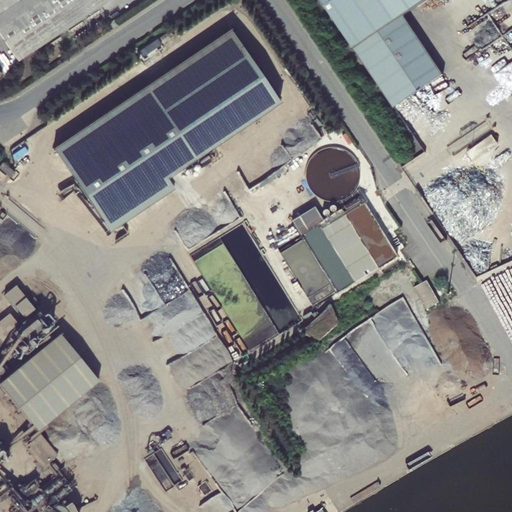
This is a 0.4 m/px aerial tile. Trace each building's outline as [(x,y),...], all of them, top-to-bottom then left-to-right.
[(109,0),(0,0),(0,34),(18,61),(109,0)] [(320,0),(394,109),(443,76),(404,18),(430,0),(320,0)] [(108,23),(112,29),(118,25),(115,19),(108,23)] [(229,30),(53,149),(67,169),(169,101),(243,51),(229,30)] [(243,51),(169,101),(205,154),(279,104),(243,51)] [(169,101),(67,169),(103,222),(205,154),(169,101)] [(507,137),(501,129),(476,146),(481,154),(507,137)] [(319,223),(351,281),(395,257),(361,195),(321,217),(314,205),(290,219),(299,234),(319,223)] [(299,243),(284,249),(299,282),(321,272),(312,252),(307,254),(305,249),(302,250),(299,243)] [(34,291),(25,280),(14,289),(23,300),(34,291)] [(39,312),(46,321),(56,313),(48,304),(39,312)] [(335,325),(335,322),(331,310),(330,309),(329,308),(328,308),(328,309),(301,335),(300,336),(301,337),(302,338),(314,342),(317,343),(320,343),(327,336),(328,334),(329,333),(330,332),(331,331),(332,331),(335,328),(335,325)] [(18,329),(25,338),(34,331),(26,322),(18,329)] [(69,328),(8,378),(47,425),(108,375),(69,328)] [(47,425),(34,435),(54,459),(67,449),(47,425)] [(57,463),(61,468),(69,462),(65,457),(57,463)]
